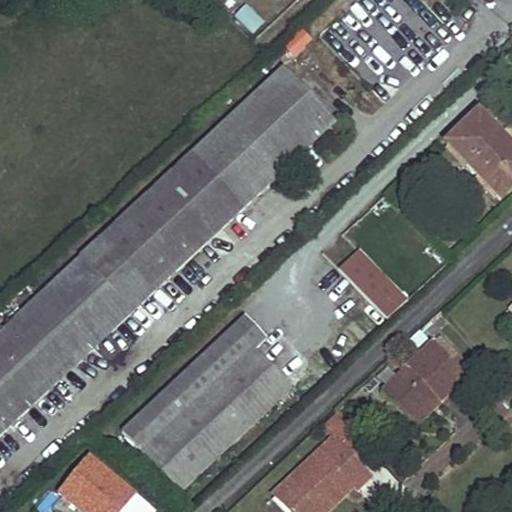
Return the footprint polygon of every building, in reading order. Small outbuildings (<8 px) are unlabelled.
[(241,5),(231,21),(254,36),(264,20),(241,5)] [(0,437),(333,127),(282,72),(0,334),(0,437)] [(511,151),(509,149),(477,115),(446,145),(500,201),(511,189),(511,151)] [(385,323),(408,303),(362,250),(338,270),(385,323)] [(268,341),(246,318),(122,434),(180,495),(292,391),(255,353),(268,341)] [(430,348),(463,382),(473,374),(440,339),(430,348)] [(463,382),(430,348),(383,392),(411,422),(434,400),(439,405),(463,382)] [(439,405),(434,400),(411,422),(416,427),(439,405)] [(363,448),(345,429),(333,440),(352,460),(363,448)] [(352,460),(333,440),(273,496),(287,511),(310,511),(324,500),(327,504),(348,483),(353,488),(356,491),(369,479),(352,460)] [(54,495),(73,511),(125,511),(138,497),(88,455),(54,495)] [(328,511),(353,488),(348,483),(327,504),(324,500),(310,511),(328,511)]
